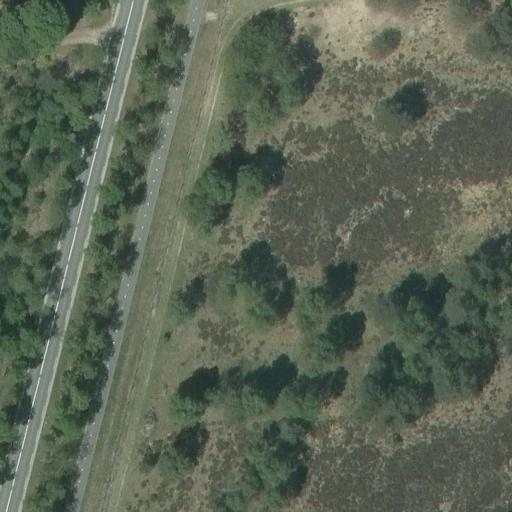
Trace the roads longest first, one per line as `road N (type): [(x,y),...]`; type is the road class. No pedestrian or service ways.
road 1 (track): [(297,0),(245,15),(231,33),(118,511)]
road 2 (primary): [(5,511),(133,0)]
road 3 (track): [(125,32),(0,54)]
